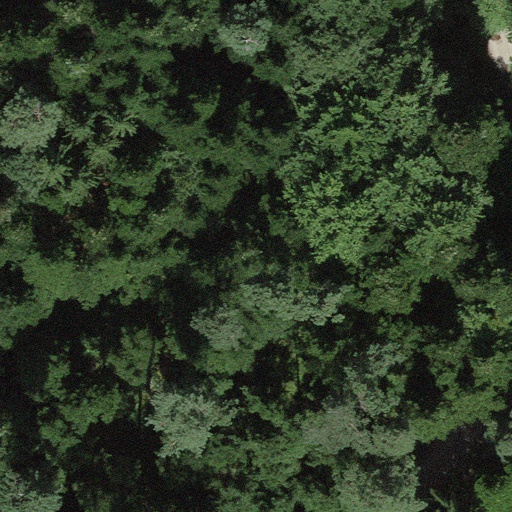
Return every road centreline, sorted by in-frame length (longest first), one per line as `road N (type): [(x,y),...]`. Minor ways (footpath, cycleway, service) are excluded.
road 1 (track): [(485,0),(506,108),(488,451),(397,511)]
road 2 (track): [(117,0),(0,34)]
